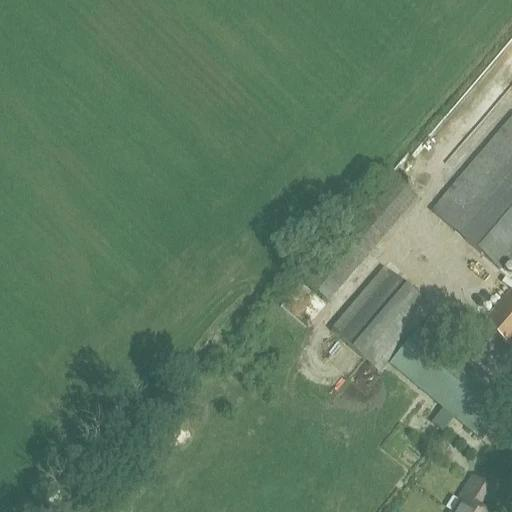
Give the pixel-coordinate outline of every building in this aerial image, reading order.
[(511,263),(511,121),(433,214),(501,271),(509,261),(511,263)] [(329,305),(419,200),(388,174),(299,279),(329,305)] [(379,374),(433,311),(385,270),(331,333),(379,374)] [(511,348),(511,347),(511,291),(484,324),(511,348)] [(481,443),(509,410),(446,356),(451,351),(442,343),(448,336),(430,321),(392,366),(481,443)] [(484,511),(496,494),(472,479),(459,500),(463,503),(457,511),(484,511)]
